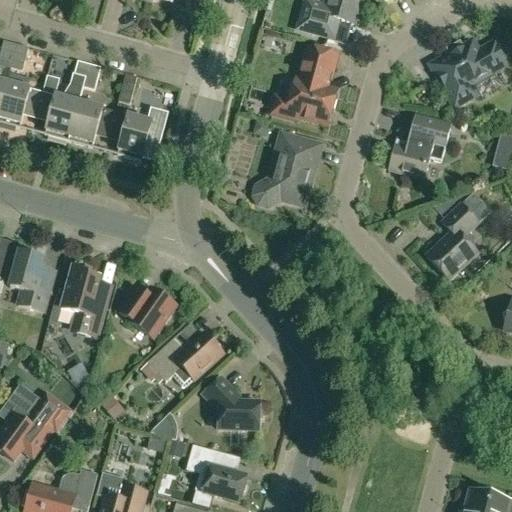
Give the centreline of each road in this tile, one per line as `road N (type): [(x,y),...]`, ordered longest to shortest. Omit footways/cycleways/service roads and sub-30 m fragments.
road 1 (residential): [(511,8),(464,3),(389,46),(341,206),(345,226),(461,348),(468,366)]
road 2 (residential): [(197,242),(188,184),(216,78),(0,20)]
road 3 (residential): [(292,511),(315,423),(314,396),(302,364),(197,242)]
road 4 (residential): [(197,242),(0,193)]
road 5 (unclassified): [(429,511),(468,366)]
